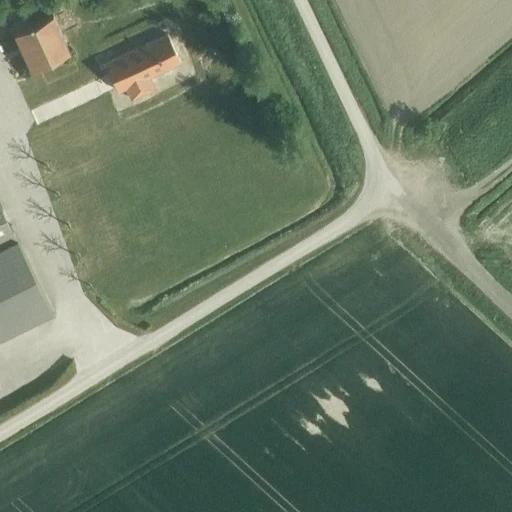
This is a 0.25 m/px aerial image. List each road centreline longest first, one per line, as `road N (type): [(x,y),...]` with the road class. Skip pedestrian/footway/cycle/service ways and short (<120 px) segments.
road 1 (unclassified): [(0,435),(389,187),(300,0)]
road 2 (track): [(511,307),(389,187)]
